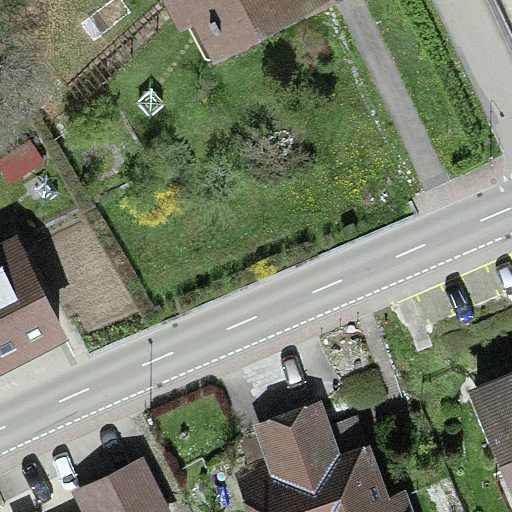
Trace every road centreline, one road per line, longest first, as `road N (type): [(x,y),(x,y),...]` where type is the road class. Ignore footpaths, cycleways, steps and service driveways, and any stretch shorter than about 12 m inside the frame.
road 1 (tertiary): [(0,458),(511,232)]
road 2 (residential): [(449,0),(511,139)]
